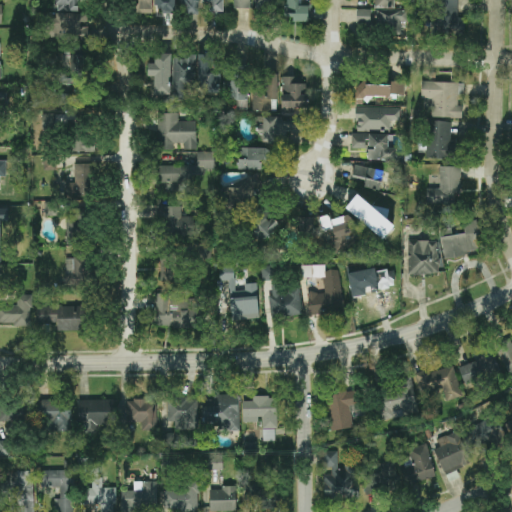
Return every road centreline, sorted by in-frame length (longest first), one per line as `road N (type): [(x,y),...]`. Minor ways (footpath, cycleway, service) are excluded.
road 1 (secondary): [(511,293),(403,338),(306,357),(0,367)]
road 2 (residential): [(120,36),(272,42),(334,56),(511,60)]
road 3 (residential): [(114,0),(128,80),(131,364)]
road 4 (residential): [(511,245),(496,191),(501,0)]
road 5 (residential): [(316,177),(329,135),(335,0)]
road 6 (residential): [(308,511),(306,357)]
